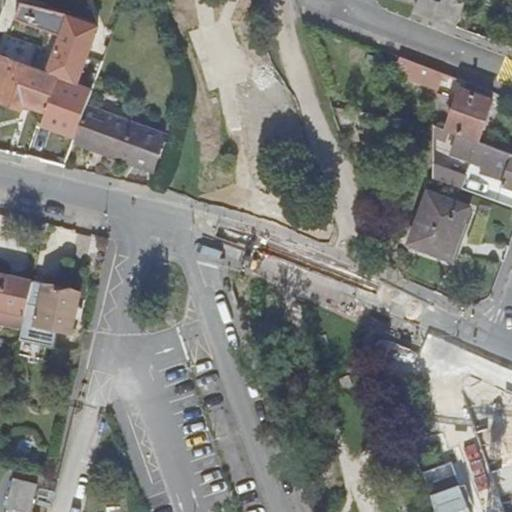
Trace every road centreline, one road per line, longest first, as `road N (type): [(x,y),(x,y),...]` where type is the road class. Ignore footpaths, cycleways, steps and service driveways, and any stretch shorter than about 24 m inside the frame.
road 1 (residential): [(0,176),(251,241),(496,346)]
road 2 (residential): [(511,73),(317,0)]
